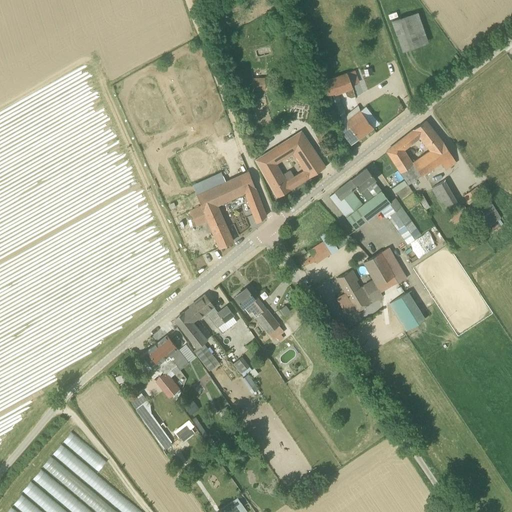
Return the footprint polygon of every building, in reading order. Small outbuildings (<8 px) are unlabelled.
[(426,43),(416,11),(389,20),(399,51),(426,43)] [(180,58),(188,75),(197,71),(190,54),(180,58)] [(351,145),(359,139),(373,127),(359,110),(347,120),(336,94),(352,88),(346,73),(322,82),(328,97),(342,132),(342,133),(351,145)] [(265,78),(252,78),(252,90),(265,90),(265,78)] [(408,185),(451,155),(443,142),(442,142),(425,121),(386,151),(408,185)] [(315,172),(324,166),(301,131),(256,160),(277,197),(300,182),(315,172)] [(187,138),(160,150),(174,180),(201,167),(187,138)] [(355,229),(380,210),(386,218),(388,216),(408,244),(420,235),(394,196),(387,187),(381,191),(373,181),(375,179),(366,168),(329,196),(355,229)] [(207,220),(219,247),(233,241),(216,205),(245,192),(256,223),(266,216),(249,171),(226,182),(221,172),(191,186),(201,206),(190,211),(196,225),(207,220)] [(445,212),(458,204),(442,179),(429,187),(445,212)] [(477,187),(464,196),(468,202),(481,193),(477,187)] [(489,197),(472,208),(485,228),(501,218),(489,197)] [(464,205),(448,215),(453,223),(469,213),(464,205)] [(435,227),(413,240),(422,254),(444,241),(435,227)] [(486,241),(481,232),(465,241),(470,250),(486,241)] [(380,252),(398,283),(408,277),(390,246),(380,252)] [(351,269),(336,278),(357,311),(401,287),(398,283),(380,252),(363,262),(376,285),(380,292),(368,299),(361,287),(357,289),(353,282),(358,280),(351,269)] [(315,261),(311,255),(306,259),(307,259),(303,262),(306,266),(310,264),(315,261)] [(252,312),(256,317),(273,339),(276,336),(280,341),(283,338),(280,334),(283,331),(256,296),(254,298),(246,288),(234,297),(242,308),(244,307),(249,314),(252,312)] [(425,319),(421,313),(407,292),(388,303),(406,331),(425,319)] [(189,307),(198,318),(204,313),(216,329),(234,315),(227,306),(218,313),(204,296),(189,307)] [(175,319),(197,348),(199,346),(207,340),(193,321),(198,318),(189,307),(175,319)] [(168,355),(180,370),(189,362),(167,335),(157,343),(167,356),(168,355)] [(167,356),(157,343),(146,351),(159,367),(159,368),(164,374),(156,381),(169,397),(179,388),(170,377),(180,370),(168,355),(167,356)] [(209,370),(214,366),(199,346),(197,348),(194,350),(209,370)] [(242,356),(232,364),(240,374),(241,373),(243,376),(252,370),(242,356)] [(121,374),(115,377),(118,384),(125,381),(121,374)] [(248,374),(241,379),(252,394),(259,389),(248,374)] [(129,401),(135,409),(148,400),(142,392),(129,401)] [(199,409),(192,398),(183,405),(190,415),(199,409)] [(179,438),(180,437),(191,428),(194,426),(189,419),(174,431),(179,438)] [(70,430),(61,440),(97,470),(105,460),(70,430)] [(143,511),(59,443),(50,453),(122,511),(143,511)] [(117,511),(47,457),(39,468),(95,511),(117,511)] [(69,511),(90,511),(38,470),(29,480),(69,511)] [(66,511),(28,481),(20,491),(44,511),(66,511)] [(38,511),(18,496),(10,506),(10,505),(4,511),(38,511)] [(244,511),(235,499),(221,509),(222,511),(244,511)]
